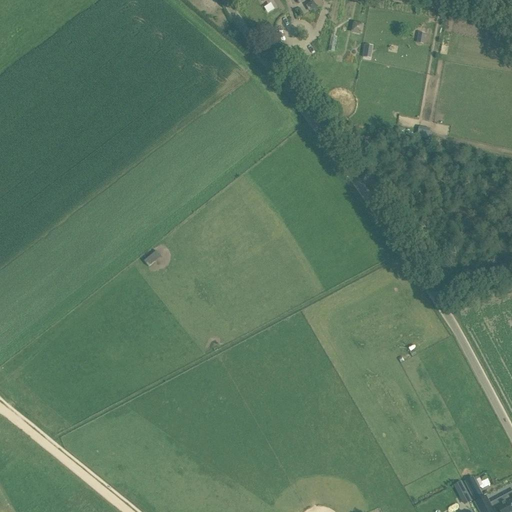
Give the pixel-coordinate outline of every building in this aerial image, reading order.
[(356,33),(365,36),(368,25),(359,23),(356,33)] [(363,57),(369,58),(371,46),(365,45),(363,57)] [(469,469),(462,473),(466,480),(473,476),(469,469)] [(486,488),(491,486),(488,477),(482,480),(486,488)] [(467,492),(462,482),(455,486),(460,496),(467,492)] [(481,496),(474,483),(468,486),(475,499),(481,496)] [(486,497),(475,503),(479,511),(511,511),(511,498),(496,507),(497,508),(493,510),(486,497)]
